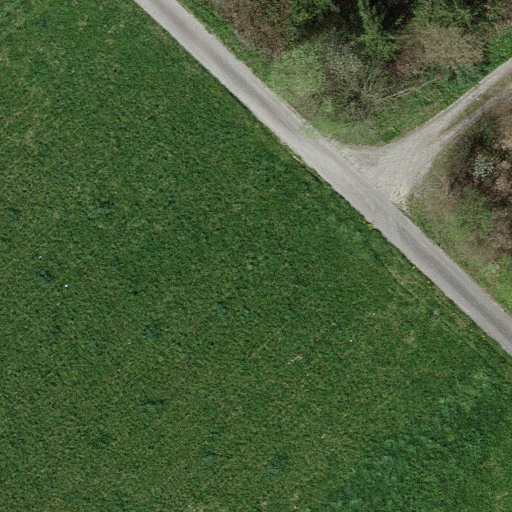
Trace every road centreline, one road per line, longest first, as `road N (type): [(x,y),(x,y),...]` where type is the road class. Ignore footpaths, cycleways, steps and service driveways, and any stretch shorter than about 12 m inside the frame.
road 1 (track): [(149,0),(511,347)]
road 2 (track): [(511,48),(364,204)]
